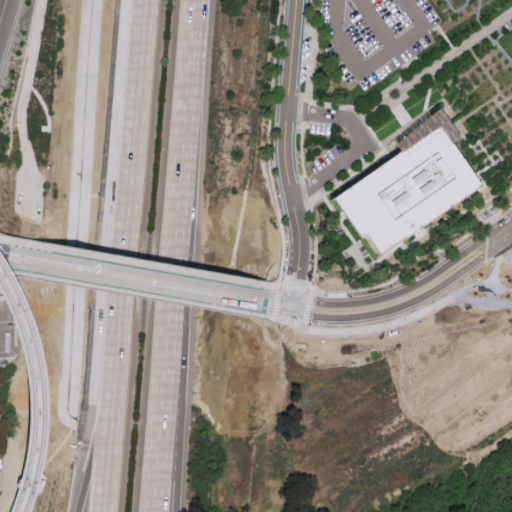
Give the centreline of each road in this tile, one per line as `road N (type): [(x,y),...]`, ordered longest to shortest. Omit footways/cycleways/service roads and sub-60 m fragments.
road 1 (motorway): [(164,329),(192,0)]
road 2 (motorway): [(141,0),(117,317)]
road 3 (residential): [(295,0),(284,154),(296,232),(288,305)]
road 4 (residential): [(288,305),(335,318),(401,305),(454,276),(497,235)]
road 5 (residential): [(497,235),(397,293),(288,305)]
road 6 (motorway): [(117,317),(77,511)]
road 7 (motorway): [(117,317),(97,511)]
road 8 (motorway): [(148,511),(164,329)]
road 9 (motorway): [(171,511),(164,329)]
road 10 (tertiary): [(17,258),(137,279)]
